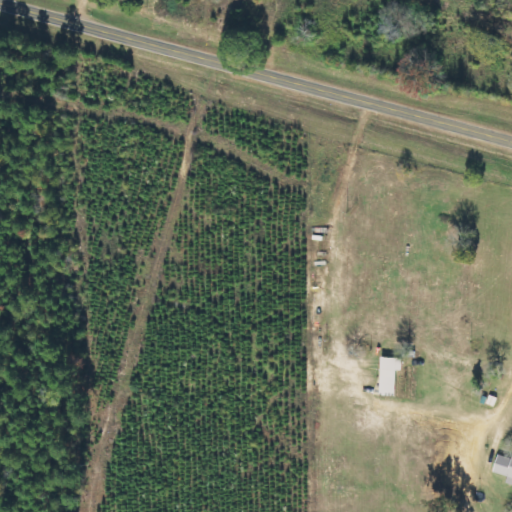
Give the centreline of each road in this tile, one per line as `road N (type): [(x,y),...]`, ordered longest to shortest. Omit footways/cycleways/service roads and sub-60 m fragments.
road 1 (tertiary): [(511,147),(0,12)]
road 2 (residential): [(381,112),(360,282)]
